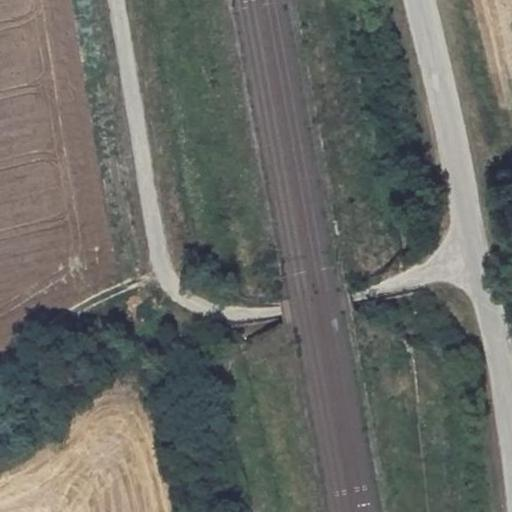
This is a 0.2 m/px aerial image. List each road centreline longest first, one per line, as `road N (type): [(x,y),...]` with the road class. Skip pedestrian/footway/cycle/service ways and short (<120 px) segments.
road 1 (track): [(477,261),(279,310),(218,312),(188,300),(160,273),(116,0)]
road 2 (unclassified): [(511,407),(424,0)]
